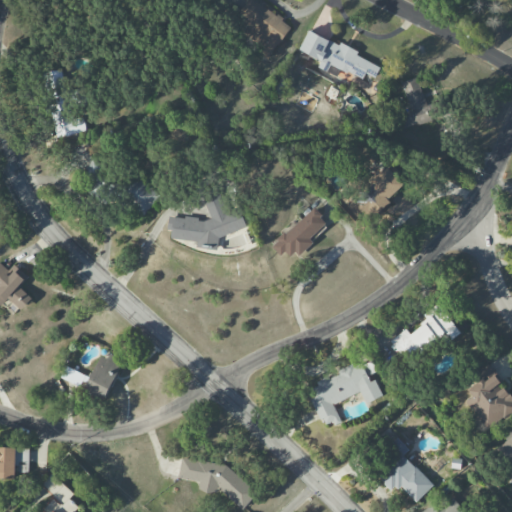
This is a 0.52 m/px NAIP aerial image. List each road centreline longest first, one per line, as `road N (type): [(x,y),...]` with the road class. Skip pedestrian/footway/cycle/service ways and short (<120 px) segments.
road 1 (residential): [(0,412),(72,434),(118,431),(349,321),(406,281),(452,234),(511,133)]
road 2 (residential): [(353,511),(62,245),(16,174),(0,123)]
road 3 (residential): [(511,67),(382,0)]
road 4 (residential): [(511,313),(491,266),(492,175)]
